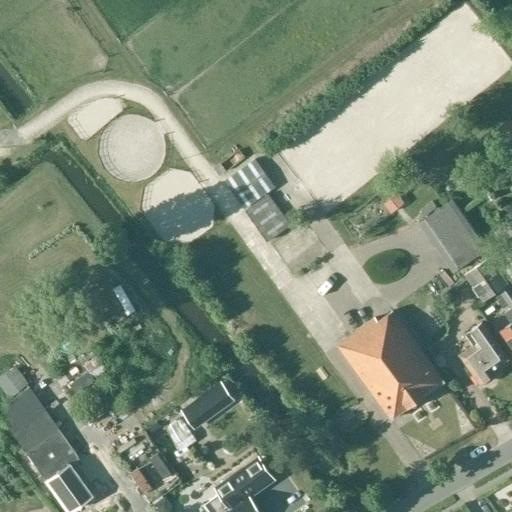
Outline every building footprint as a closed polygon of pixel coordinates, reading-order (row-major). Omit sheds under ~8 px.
[(255,159),(225,180),(245,208),(274,187),(255,159)] [(417,163),(408,170),(413,176),(422,170),(417,163)] [(246,209),(267,240),(291,224),(270,193),(246,209)] [(385,204),(391,213),(403,204),(397,195),(385,204)] [(422,218),(456,269),(484,251),(476,239),(478,237),(460,209),(456,212),(449,201),(422,218)] [(511,283),(511,237),(490,253),(511,283)] [(483,300),(509,282),(490,256),(470,270),(465,274),(483,300)] [(511,303),(511,287),(510,284),(495,295),(505,309),(511,303)] [(511,307),(506,311),(511,320),(511,321),(501,330),(511,344),(511,307)] [(426,394),(444,381),(393,310),(379,320),(376,317),(339,344),(392,418),(410,406),(415,407),(425,400),(426,394)] [(492,368),(508,357),(483,321),(467,332),(475,344),(461,354),(481,382),(482,381),(486,382),(492,378),(492,374),(495,372),(492,368)] [(97,358),(84,367),(92,379),(105,370),(97,358)] [(17,368),(0,379),(0,385),(8,397),(28,383),(17,368)] [(221,383),(202,397),(214,413),(233,399),(221,383)] [(90,495),(67,463),(76,456),(28,386),(0,406),(0,417),(44,479),(44,478),(67,511),(90,495)] [(65,438),(74,431),(61,414),(52,420),(65,438)] [(196,440),(182,417),(167,427),(181,449),(196,440)] [(207,504),(212,511),(260,511),(249,496),(262,487),(274,479),(262,461),(221,491),(222,493),(207,504)] [(168,511),(170,505),(165,499),(154,507),(157,511),(168,511)]
